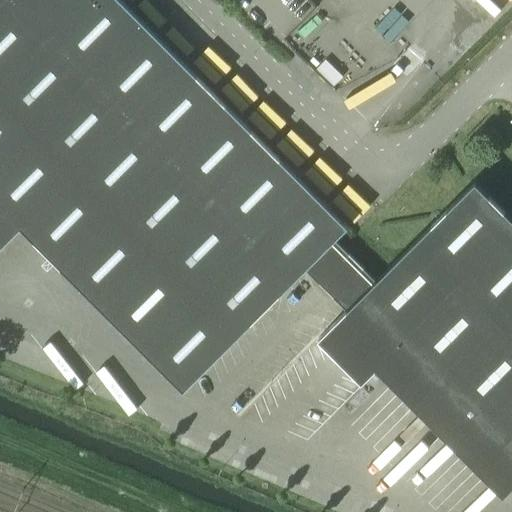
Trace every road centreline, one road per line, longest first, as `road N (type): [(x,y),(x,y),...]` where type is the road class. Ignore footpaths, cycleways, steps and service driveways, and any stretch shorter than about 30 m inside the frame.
road 1 (unclassified): [(511,55),(402,163),(385,168),(353,150),(202,0)]
road 2 (unknown): [(200,409),(326,287)]
